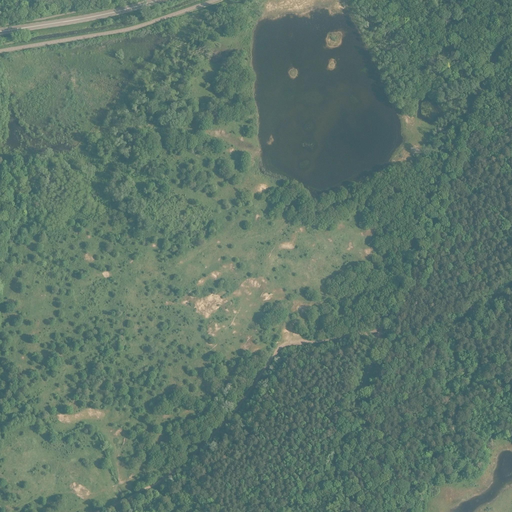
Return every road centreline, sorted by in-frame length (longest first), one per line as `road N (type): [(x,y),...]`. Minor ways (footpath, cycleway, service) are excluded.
road 1 (unknown): [(171,511),(287,371),(313,356),(388,345),(398,326)]
road 2 (unknown): [(511,56),(472,151),(469,200),(417,274),(398,326)]
road 3 (secondary): [(0,31),(158,0)]
road 4 (unknown): [(398,326),(442,319),(511,269)]
